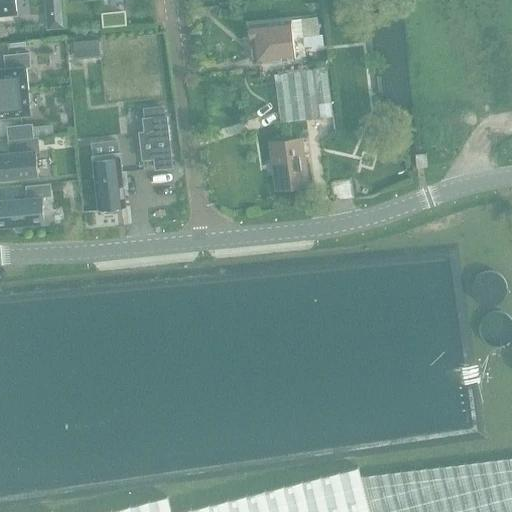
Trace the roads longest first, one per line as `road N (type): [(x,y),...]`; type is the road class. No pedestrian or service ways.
road 1 (unclassified): [(202,241),(350,223),(502,175)]
road 2 (residential): [(202,241),(168,0)]
road 3 (unclassified): [(0,258),(202,241)]
road 4 (residential): [(502,175),(491,0)]
